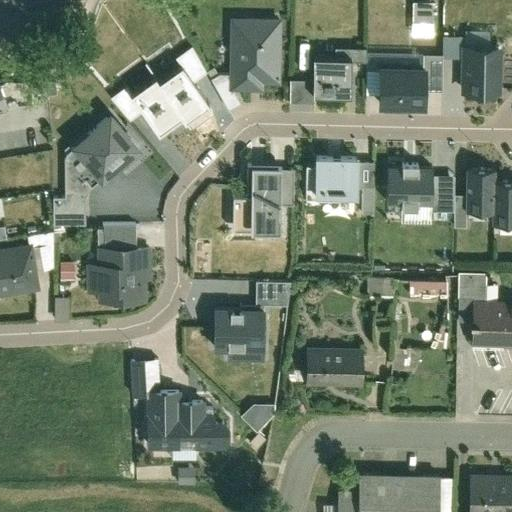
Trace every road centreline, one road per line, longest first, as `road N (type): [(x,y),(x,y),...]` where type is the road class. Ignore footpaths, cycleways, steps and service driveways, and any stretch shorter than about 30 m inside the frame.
road 1 (residential): [(0,329),(125,324),(157,311),(175,279),(177,210),(196,172),(258,121),(511,124)]
road 2 (residential): [(278,511),(310,444),(332,433),(511,437)]
